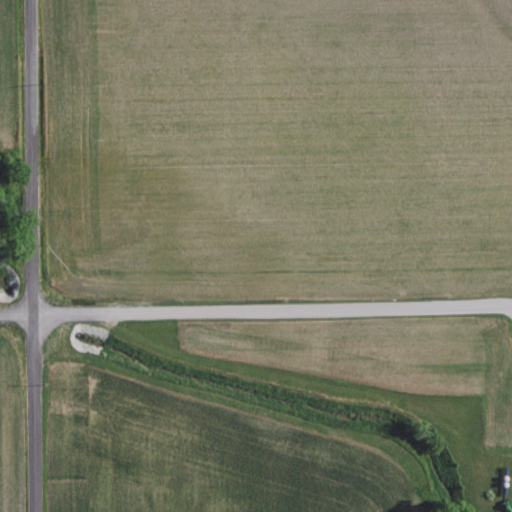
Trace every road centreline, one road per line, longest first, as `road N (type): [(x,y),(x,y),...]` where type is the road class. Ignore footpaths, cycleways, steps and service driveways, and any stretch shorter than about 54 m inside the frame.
road 1 (tertiary): [(38,511),(42,320),(31,0)]
road 2 (tertiary): [(0,320),(511,313)]
